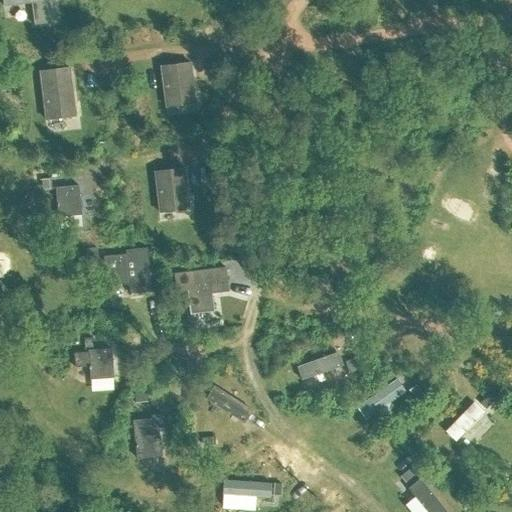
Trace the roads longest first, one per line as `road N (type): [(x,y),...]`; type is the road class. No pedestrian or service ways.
road 1 (track): [(511,25),(378,30),(302,41),(246,60),(213,109),(198,164),(208,230),(240,277),(300,300),(434,330),(511,337)]
road 2 (unknown): [(85,54),(234,53),(272,32)]
